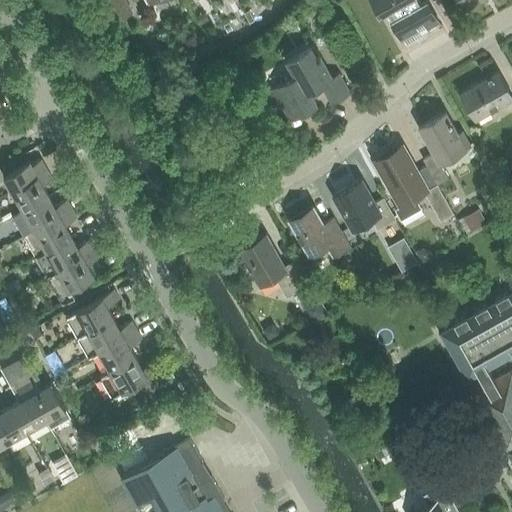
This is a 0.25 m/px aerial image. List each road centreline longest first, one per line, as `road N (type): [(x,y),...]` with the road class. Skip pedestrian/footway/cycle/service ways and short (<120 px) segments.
road 1 (residential): [(147,256),(325,157),(424,64),(511,15)]
road 2 (residential): [(322,511),(266,417),(224,390),(147,256)]
road 3 (residential): [(147,256),(62,108)]
road 4 (residential): [(62,108),(0,0)]
